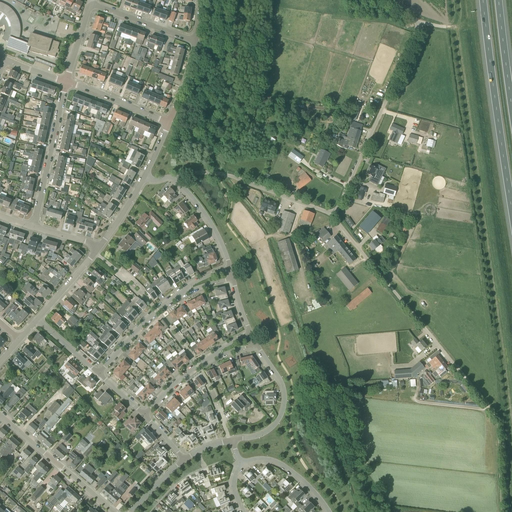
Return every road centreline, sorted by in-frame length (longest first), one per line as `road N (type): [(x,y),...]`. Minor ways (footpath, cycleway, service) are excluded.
road 1 (unclassified): [(332,221),(420,23),(387,0)]
road 2 (motorway): [(483,0),(511,210)]
road 3 (unclassified): [(448,357),(332,221)]
road 4 (residential): [(97,373),(164,304),(229,268)]
road 5 (unclassified): [(332,221),(232,178),(192,173),(172,180)]
road 6 (track): [(499,511),(495,417),(448,357)]
road 7 (residential): [(32,227),(65,81)]
road 8 (tertiary): [(111,511),(0,414)]
road 9 (tertiary): [(231,442),(270,427),(282,407),(276,379),(251,338)]
road 10 (residential): [(142,414),(196,365),(251,338)]
